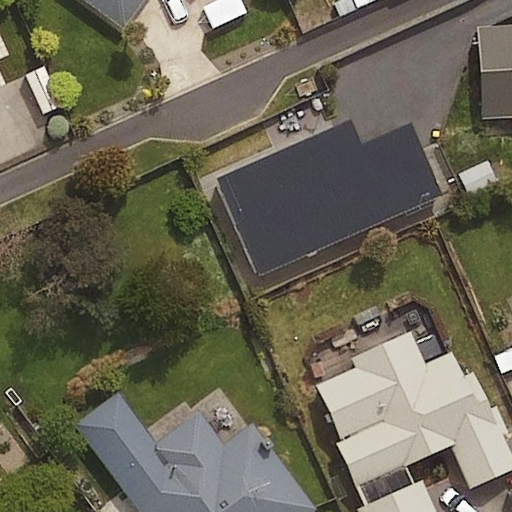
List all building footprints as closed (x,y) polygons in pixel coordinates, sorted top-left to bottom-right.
[(79,0),(119,29),(140,0),(79,0)] [(511,27),(472,30),(477,120),(511,118),(511,27)] [(435,193),(402,120),(220,203),(253,276),(435,193)] [(451,174),(436,141),(418,150),(444,208),(463,199),(451,174)] [(451,174),(463,199),(497,183),(486,158),(451,174)] [(405,334),(346,360),(351,370),(313,387),(338,442),(332,445),(351,489),(447,447),(466,490),(511,469),(511,467),(469,369),(455,375),(447,356),(420,368),(405,334)] [(310,511),(311,511),(247,424),(218,446),(193,413),(143,450),(153,464),(118,489),(134,511),(310,511)]
